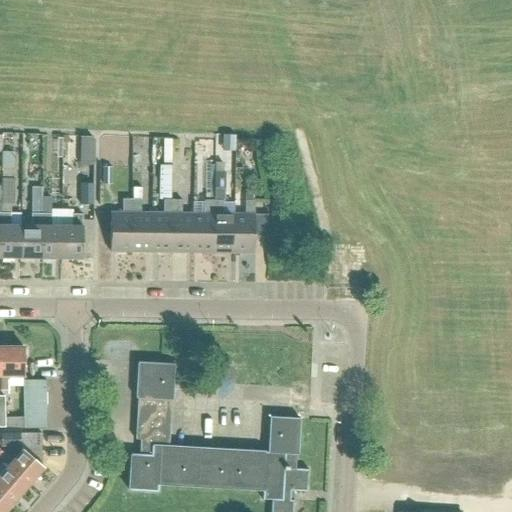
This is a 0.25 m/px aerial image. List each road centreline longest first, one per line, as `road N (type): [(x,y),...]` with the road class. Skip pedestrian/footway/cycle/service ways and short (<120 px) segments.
road 1 (residential): [(72,307),(358,306),(346,511)]
road 2 (residential): [(38,511),(75,454),(72,307)]
